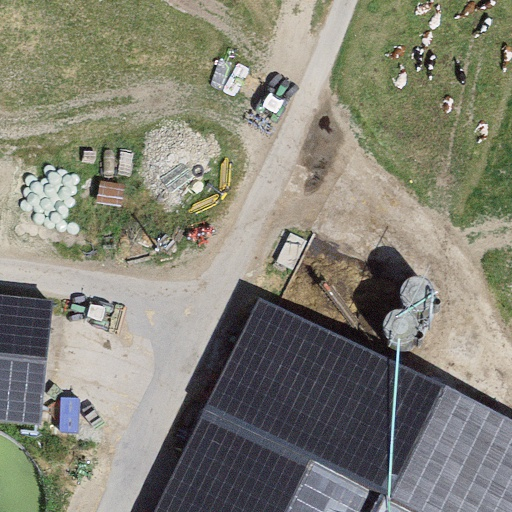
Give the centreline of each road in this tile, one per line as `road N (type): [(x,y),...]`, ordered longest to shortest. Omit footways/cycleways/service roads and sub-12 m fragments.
road 1 (track): [(236,291),(335,0)]
road 2 (track): [(130,511),(236,291)]
road 3 (track): [(0,266),(236,291)]
